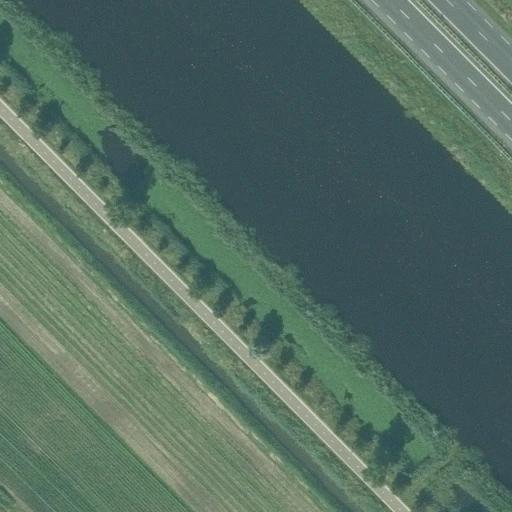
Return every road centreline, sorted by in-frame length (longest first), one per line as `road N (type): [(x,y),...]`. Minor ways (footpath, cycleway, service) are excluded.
road 1 (unclassified): [(0,104),(405,511)]
road 2 (trunk): [(391,0),(511,122)]
